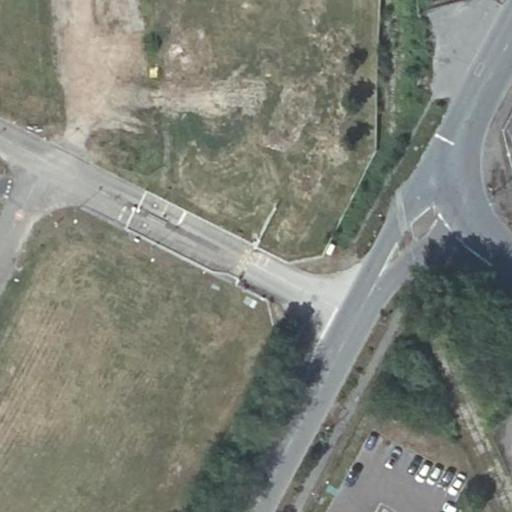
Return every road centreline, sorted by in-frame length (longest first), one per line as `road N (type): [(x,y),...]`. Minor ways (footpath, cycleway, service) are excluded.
road 1 (unclassified): [(248,511),(403,239),(463,200)]
road 2 (unclassified): [(511,30),(466,115),(454,161),(463,200)]
